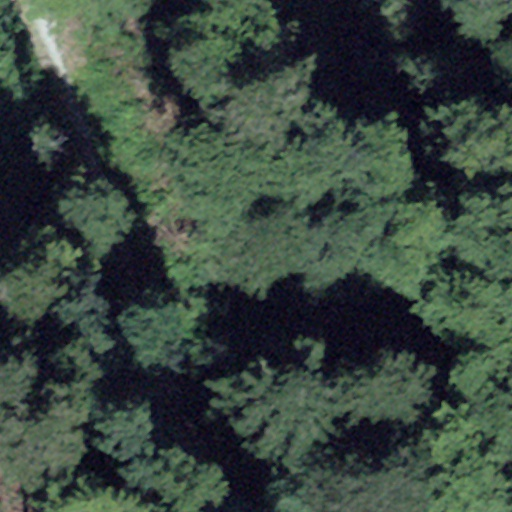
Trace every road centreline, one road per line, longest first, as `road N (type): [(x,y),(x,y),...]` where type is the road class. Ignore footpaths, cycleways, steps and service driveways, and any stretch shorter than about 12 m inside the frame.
road 1 (track): [(31,0),(67,77),(135,282)]
road 2 (track): [(135,282),(215,511)]
